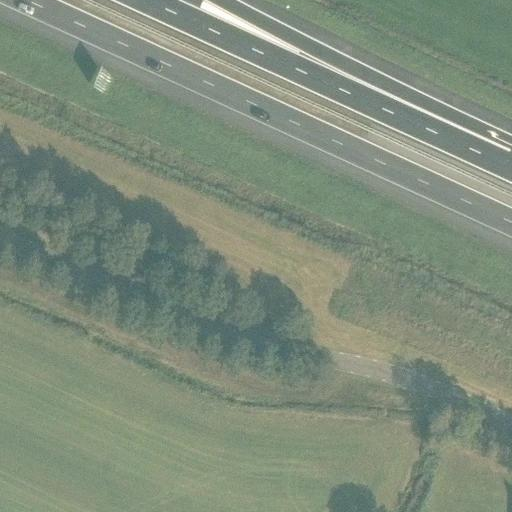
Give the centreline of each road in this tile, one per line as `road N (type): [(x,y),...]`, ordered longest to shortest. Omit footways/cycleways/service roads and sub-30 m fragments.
road 1 (motorway): [(9,0),(511,227)]
road 2 (tertiary): [(511,425),(399,377),(185,322),(0,238)]
road 3 (motorway): [(511,170),(140,0)]
road 4 (motorway): [(511,158),(487,136),(218,0)]
